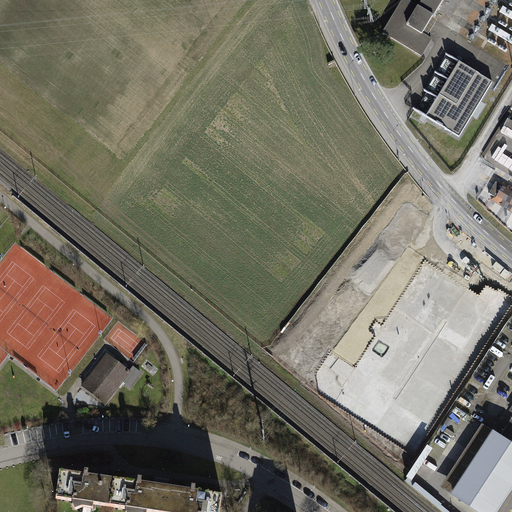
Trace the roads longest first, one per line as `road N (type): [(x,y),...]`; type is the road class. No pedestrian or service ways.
road 1 (residential): [(0,458),(102,440),(174,440),(257,471),(319,511)]
road 2 (tertiary): [(324,0),(405,143),(511,254)]
